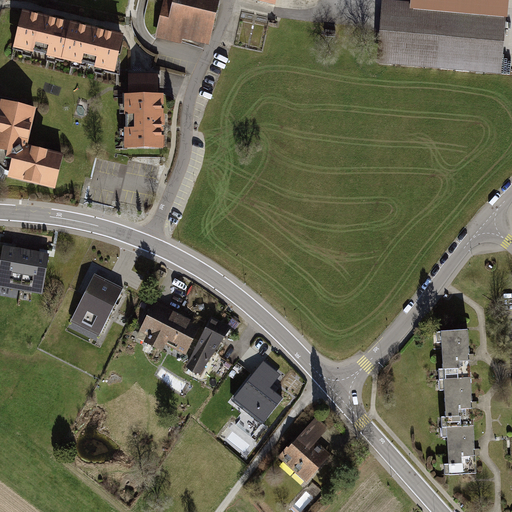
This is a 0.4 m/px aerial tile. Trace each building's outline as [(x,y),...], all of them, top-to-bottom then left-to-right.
[(160,0),(153,34),(209,47),(220,0),(160,0)] [(387,33),(383,66),(500,79),(506,14),(390,4),(387,33)] [(65,25),(19,14),(9,54),(55,65),(65,25)] [(109,78),(119,38),(65,25),(55,65),(109,78)] [(117,100),(119,156),(163,154),(161,98),(117,100)] [(34,110),(0,102),(0,154),(3,155),(1,164),(9,166),(6,182),(55,193),(62,157),(26,149),(34,110)] [(25,253),(1,249),(0,259),(0,291),(19,294),(25,253)] [(49,256),(25,253),(19,294),(43,297),(49,256)] [(124,291),(96,276),(71,325),(99,339),(124,291)] [(152,304),(137,334),(145,339),(142,346),(161,356),(165,348),(185,358),(200,328),(152,304)] [(189,371),(210,379),(230,326),(210,318),(189,371)] [(437,375),(468,373),(464,326),(434,328),(437,375)] [(279,376),(262,361),(231,399),(262,425),(283,401),(268,389),(279,376)] [(441,422),(471,420),(468,373),(437,375),(441,422)] [(277,458),(305,483),(329,456),(315,443),(328,428),(315,416),(277,458)] [(444,470),(474,468),(471,421),(440,423),(444,470)]
